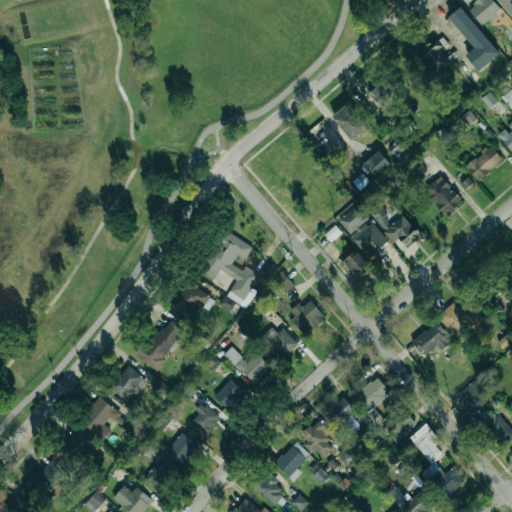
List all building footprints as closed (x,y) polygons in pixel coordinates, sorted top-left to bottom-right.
[(500,12),(492,0),(477,0),(468,6),(480,25),(500,12)] [(511,0),(497,0),(511,17),(511,15),(511,0)] [(474,48),(465,55),(478,71),(499,54),(461,7),(448,17),(474,48)] [(441,52),(449,45),(440,35),(419,53),(437,73),(450,62),(441,52)] [(501,96),(511,111),(511,90),(511,89),(501,96)] [(353,141),(368,126),(347,103),(331,117),(353,141)] [(497,135),(511,152),(511,121),(506,127),(506,128),(497,135)] [(465,165),(477,181),(503,162),(491,146),(465,165)] [(390,165),(379,151),(364,163),(375,177),(390,165)] [(359,189),(369,182),(363,174),(353,181),(359,189)] [(445,215),(462,199),(440,176),(423,192),(445,215)] [(473,184),(467,178),(460,184),(466,190),(473,184)] [(402,251),(421,234),(403,214),(394,222),(377,204),(367,213),(402,251)] [(370,221),(358,205),(338,219),(367,258),(388,242),(371,220),(370,221)] [(323,233),(330,242),(342,234),(335,224),(323,233)] [(252,246),(225,231),(202,273),(214,280),(219,270),(236,280),(226,298),(246,308),(256,291),(252,288),(259,275),(245,267),(242,271),(231,264),(237,254),(245,259),(252,246)] [(339,263),(352,283),(371,271),(359,251),(339,263)] [(272,281),(284,294),(294,285),(282,273),(272,281)] [(171,305),(192,319),(201,306),(207,310),(214,300),(187,281),(171,305)] [(301,307),(298,303),(286,313),(303,333),(323,316),(310,300),(301,307)] [(458,309),(453,303),(438,316),(454,336),(467,325),(478,338),(491,327),(469,300),(458,309)] [(184,330),(166,318),(138,358),(155,370),(184,330)] [(442,351),(452,341),(434,322),(413,342),(426,356),(437,345),(442,351)] [(280,361),(299,342),(284,327),(275,335),(272,331),(261,341),(280,361)] [(223,356),(254,384),(270,366),(252,349),(243,358),(231,347),(223,356)] [(125,403),(146,383),(130,366),(109,386),(125,403)] [(390,392),(376,377),(355,396),(369,412),(366,414),(374,423),(380,417),(372,408),(390,392)] [(457,395),(468,407),(464,410),(477,426),(490,415),(478,401),(489,392),(477,378),(457,395)] [(151,390),(165,399),(172,388),(157,379),(151,390)] [(229,412),(246,394),(230,379),(213,397),(229,412)] [(324,412),(344,437),(356,428),(347,417),(355,411),(343,396),(324,412)] [(81,424),(102,440),(110,431),(103,425),(109,418),(127,431),(132,425),(100,400),(81,424)] [(196,410),(199,412),(190,424),(206,435),(220,416),(201,402),(196,410)] [(396,443),(416,424),(403,411),(383,429),(396,443)] [(505,446),(511,438),(511,428),(497,415),(485,428),(505,446)] [(331,448),(325,442),(331,437),(316,420),(300,435),(306,441),(302,445),(310,453),(315,449),(322,457),(331,448)] [(95,439),(79,427),(65,446),(82,458),(95,439)] [(166,451),(182,465),(200,444),(184,430),(166,451)] [(431,465),(422,472),(446,502),(456,494),(453,491),(465,481),(453,466),(443,473),(434,462),(442,456),(424,432),(412,442),(431,465)] [(309,454),(296,442),(275,465),(293,481),(301,472),(297,468),(309,454)] [(48,503),(69,474),(51,460),(40,475),(34,470),(23,485),(48,503)] [(175,473),(160,460),(145,477),(159,490),(175,473)] [(322,484),(329,476),(316,464),(309,472),(322,484)] [(287,492),(266,473),(253,488),(274,506),(287,492)] [(135,487),(132,492),(123,485),(112,500),(129,511),(143,511),(152,499),(135,487)] [(0,510),(0,511),(27,511),(36,502),(21,488),(0,510)] [(91,511),(93,511),(105,500),(95,492),(83,505),(91,511)] [(406,511),(427,511),(433,507),(420,493),(403,508),(406,511)] [(301,511),(308,503),(298,494),(291,503),(301,511)] [(348,503),(356,511),(369,511),(371,511),(356,495),(348,503)] [(267,511),(263,508),(260,511),(244,498),(232,511),(267,511)]
